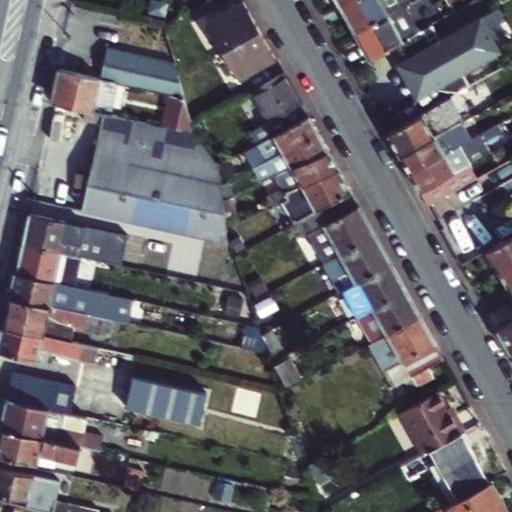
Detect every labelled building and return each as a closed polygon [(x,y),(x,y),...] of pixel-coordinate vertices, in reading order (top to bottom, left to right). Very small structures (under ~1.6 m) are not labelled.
[(243,0),(207,20),(222,47),(259,27),(243,0)] [(354,30),(403,3),(408,0),(347,0),(339,5),(354,30)] [(354,30),(369,57),(397,41),(417,30),(403,3),(354,30)] [(461,93),(471,87),(462,72),(500,52),(482,18),(440,40),(431,22),(417,30),(397,41),(404,55),(417,79),(427,73),(435,88),(461,93)] [(275,55),(259,27),(222,47),(238,75),(275,55)] [(102,79),(122,83),(168,93),(180,96),(178,89),(168,60),(109,47),(102,79)] [(396,60),(417,98),(435,88),(427,73),(417,79),(404,55),(396,60)] [(122,83),(102,79),(60,69),(53,101),(108,113),(124,117),(127,104),(118,102),(122,83)] [(284,71),(251,90),(268,121),(251,130),(258,144),(308,115),(284,71)] [(180,96),(168,93),(161,125),(193,131),(190,124),(180,96)] [(449,100),(453,106),(461,101),(458,95),(449,100)] [(453,106),(449,100),(389,133),(400,155),(450,127),(461,121),(453,106)] [(124,117),(108,113),(94,175),(87,210),(126,219),(230,241),(227,234),(219,210),(213,191),(206,172),(193,131),(161,125),(124,117)] [(319,134),(308,115),(258,144),(267,162),(319,134)] [(460,145),(411,173),(420,191),(470,163),(488,153),(483,143),(503,132),(498,124),(460,145)] [(450,127),(400,155),(411,173),(460,145),(450,127)] [(328,150),(319,134),(267,162),(272,170),(259,177),(263,185),(277,178),(328,150)] [(328,150),(277,178),(287,196),(338,168),(328,150)] [(470,163),(420,191),(428,204),(478,177),(470,163)] [(299,218),(350,191),(338,168),(287,196),(299,218)] [(244,196),(235,179),(213,191),(219,210),(244,196)] [(350,191),(299,218),(293,221),(302,236),(310,231),(328,262),(375,235),(350,191)] [(25,243),(63,251),(79,255),(122,264),(129,234),(31,212),(25,243)] [(375,235),(328,262),(324,264),(339,291),(345,288),(391,263),(375,235)] [(501,273),(511,266),(511,237),(489,250),(501,273)] [(25,243),(18,273),(55,281),(56,281),(63,251),(25,243)] [(56,281),(72,285),(79,255),(63,251),(56,281)] [(359,314),(405,289),(391,263),(345,288),(359,314)] [(511,266),(501,273),(511,291),(511,266)] [(55,281),(18,273),(15,272),(9,298),(86,314),(89,298),(53,289),(55,281)] [(89,278),(87,288),(107,292),(109,282),(89,278)] [(405,289),(359,314),(374,341),(420,315),(405,289)] [(9,298),(2,327),(43,336),(46,322),(82,329),(86,314),(9,298)] [(420,315),(374,341),(390,370),(403,363),(411,377),(444,359),(420,315)] [(511,322),(498,331),(511,354),(511,353),(511,322)] [(92,362),(95,347),(43,336),(2,327),(0,338),(0,351),(38,360),(41,351),(92,362)] [(283,348),(273,328),(265,332),(272,354),(283,348)] [(275,367),(285,386),(300,379),(290,359),(275,367)] [(66,412),(72,413),(78,384),(14,370),(8,399),(66,412)] [(199,390),(126,374),(120,404),(193,420),(199,390)] [(438,390),(400,411),(424,453),(465,430),(457,416),(454,417),(448,407),(438,390)] [(8,399),(1,429),(79,446),(98,450),(101,450),(104,435),(85,431),(62,426),(66,412),(8,399)] [(454,417),(457,416),(451,405),(448,407),(454,417)] [(88,416),(72,413),(66,412),(62,426),(85,431),(88,416)] [(79,446),(1,429),(0,432),(0,453),(38,462),(41,449),(50,451),(50,452),(72,457),(76,458),(79,446)] [(456,497),(489,478),(468,443),(472,441),(465,430),(424,453),(401,465),(406,474),(428,461),(431,465),(436,462),(456,497)] [(50,451),(41,449),(38,462),(48,464),(50,451)] [(0,493),(32,500),(31,507),(54,511),(106,511),(107,510),(61,500),(65,482),(0,468),(0,493)] [(507,511),(489,478),(456,497),(428,511),(507,511)]
